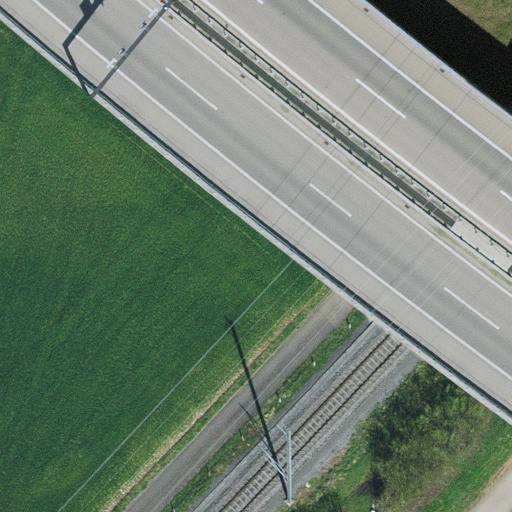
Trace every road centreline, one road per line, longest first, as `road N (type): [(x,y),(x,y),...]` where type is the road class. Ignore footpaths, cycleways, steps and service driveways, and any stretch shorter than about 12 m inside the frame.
road 1 (motorway): [(81,0),(511,340)]
road 2 (track): [(511,118),(135,511)]
road 3 (motorway): [(511,197),(261,0)]
